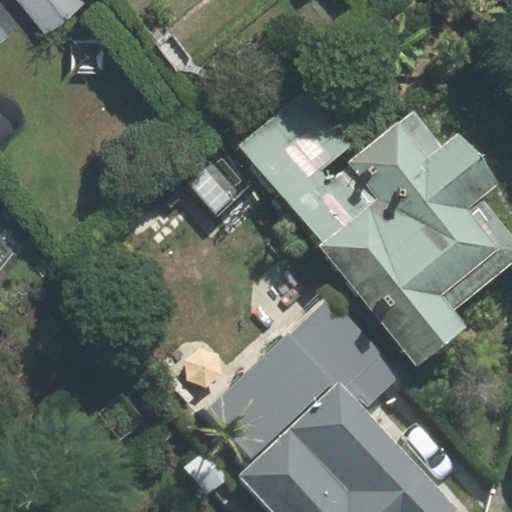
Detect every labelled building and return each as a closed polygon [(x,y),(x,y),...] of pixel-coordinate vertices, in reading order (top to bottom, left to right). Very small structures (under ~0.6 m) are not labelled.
[(77,3),(74,0),(6,0),(36,36),(77,3)] [(304,0),(331,28),(351,10),(342,0),(304,0)] [(297,84),(232,136),(311,233),(306,236),(404,356),(453,316),(445,305),(511,251),(511,237),(471,186),(483,176),(444,128),(434,137),(407,104),(391,117),(386,112),(346,144),(297,84)] [(250,221),(227,193),(190,224),(270,321),(315,285),(257,215),(250,221)] [(434,511),(446,501),(358,408),(397,371),(324,294),(204,405),(248,452),(228,470),(267,511),(434,511)]
